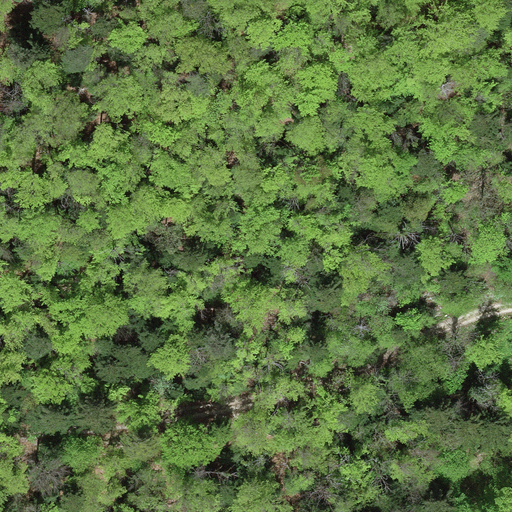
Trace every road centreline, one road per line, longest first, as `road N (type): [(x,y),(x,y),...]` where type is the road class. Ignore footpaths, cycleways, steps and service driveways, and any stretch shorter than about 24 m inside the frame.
road 1 (track): [(0,437),(242,398),(345,371),(451,322),(511,306)]
road 2 (track): [(0,159),(360,30),(407,0)]
